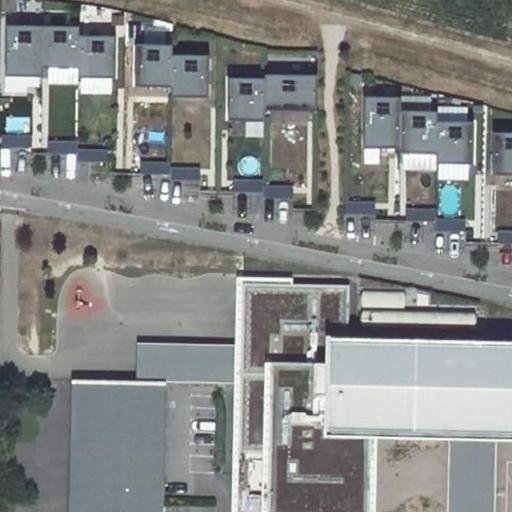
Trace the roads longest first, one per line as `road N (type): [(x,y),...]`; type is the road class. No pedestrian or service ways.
road 1 (residential): [(0,192),(511,289)]
road 2 (track): [(260,0),(511,61)]
